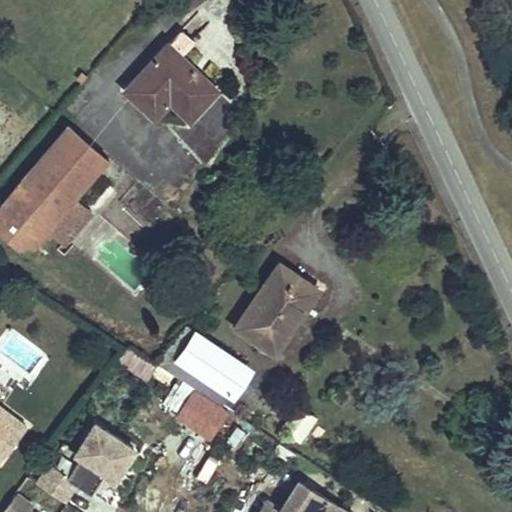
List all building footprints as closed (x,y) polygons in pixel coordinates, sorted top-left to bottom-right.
[(217,89),(179,54),(192,40),(181,29),(126,88),(157,117),(171,101),(191,118),(217,89)] [(63,244),(91,211),(75,196),(109,159),(67,123),(0,200),(0,231),(26,255),(45,233),(50,238),(53,235),(63,244)] [(213,187),(227,177),(220,169),(207,179),(213,187)] [(295,307),(311,284),(279,262),(236,325),(275,352),(302,312),(295,307)] [(302,312),(318,289),(311,284),(295,307),(302,312)] [(163,352),(228,395),(246,366),(186,325),(163,352)] [(126,348),(118,366),(147,379),(156,361),(126,348)] [(168,384),(173,375),(157,364),(151,373),(168,384)] [(190,422),(208,395),(178,376),(161,404),(190,422)] [(26,426),(0,406),(0,460),(26,426)] [(302,440),(315,419),(303,412),(290,432),(302,440)] [(114,476),(133,447),(95,422),(72,458),(78,461),(63,483),(45,471),(38,482),(64,499),(75,483),(91,493),(105,471),(114,476)] [(204,482),(217,463),(206,456),(194,476),(204,482)] [(349,511),(299,479),(280,508),(267,499),(258,511),(349,511)] [(32,511),(30,509),(33,506),(16,493),(2,511),(32,511)]
